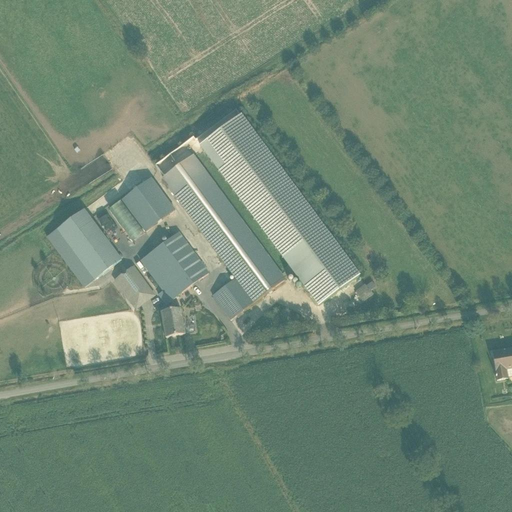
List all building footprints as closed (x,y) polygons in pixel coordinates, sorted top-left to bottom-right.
[(351,281),(232,121),(193,150),(312,310),(351,281)] [(131,146),(125,150),(132,165),(139,162),(131,146)] [(285,288),(188,157),(157,180),(235,285),(209,305),(228,330),(285,288)] [(170,214),(146,182),(121,201),(145,233),(170,214)] [(136,260),(112,224),(114,222),(109,213),(105,216),(99,207),(58,234),(93,288),(136,260)] [(195,284),(168,244),(139,264),(166,304),(195,284)] [(366,293),(373,302),(390,289),(383,280),(366,293)] [(162,339),(184,336),(180,309),(158,312),(162,339)] [(86,320),(69,326),(76,347),(82,345),(81,343),(89,341),(88,338),(92,336),(87,324),(86,320)] [(511,369),(511,346),(488,350),(493,381),(503,379),(502,371),(511,369)]
